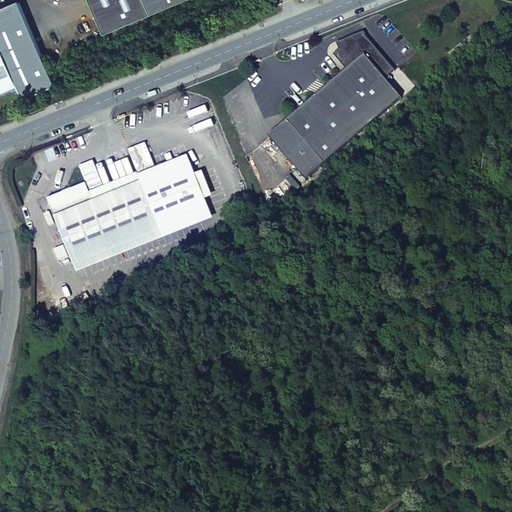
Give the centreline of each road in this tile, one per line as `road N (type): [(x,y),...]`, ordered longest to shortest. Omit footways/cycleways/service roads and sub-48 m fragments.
road 1 (unknown): [(108,144),(49,178),(33,211),(59,276),(76,283),(102,277),(216,232),(230,206),(223,173),(202,153),(172,139),(125,138)]
road 2 (tertiary): [(0,140),(351,0)]
road 3 (unclassified): [(0,359),(12,278),(0,219)]
